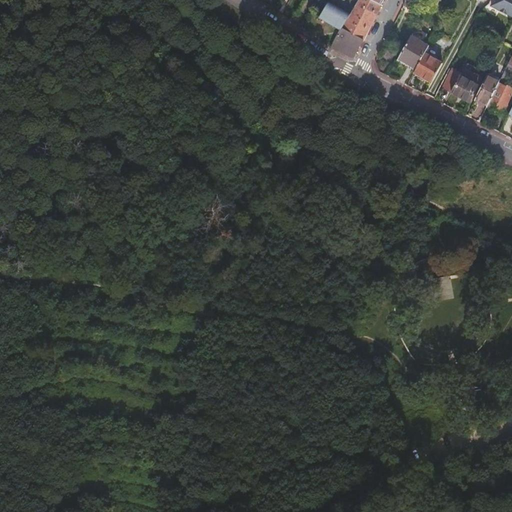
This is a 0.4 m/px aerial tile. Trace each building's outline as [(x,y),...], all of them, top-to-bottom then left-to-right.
[(381,6),(369,0),(358,0),(341,31),(362,41),(363,41),(381,6)] [(511,0),(494,0),(491,7),(511,17),(511,0)] [(340,30),(331,48),(341,53),(344,49),(355,54),(362,41),(341,31),(340,30)] [(428,47),(411,38),(399,59),(415,69),(424,55),(428,47)] [(344,49),(341,53),(348,57),(355,54),(344,49)] [(431,84),(442,64),(424,55),(415,69),(413,73),(431,84)] [(511,56),(501,80),(507,83),(511,72),(511,56)] [(461,75),(452,70),(442,89),(469,103),(481,79),(464,70),(461,75)] [(498,85),(499,83),(487,77),(479,93),(476,97),(481,100),(480,102),(488,106),(492,96),(498,85)] [(492,96),(488,106),(487,108),(502,116),(511,94),(511,89),(506,87),(505,88),(498,85),(492,96)] [(481,100),(476,97),(474,102),(487,108),(488,106),(480,102),(481,100)]
